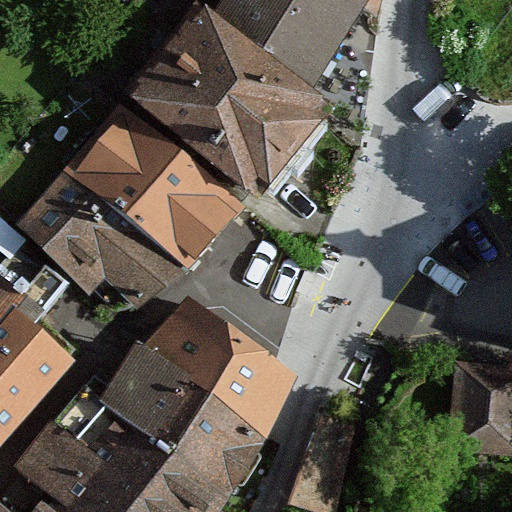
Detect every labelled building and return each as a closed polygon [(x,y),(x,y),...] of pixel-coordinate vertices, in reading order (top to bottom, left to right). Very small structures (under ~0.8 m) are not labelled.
[(193,11),(129,94),(262,206),(333,115),(314,100),(376,14),(375,0),(217,0),(204,18),(193,11)] [(244,212),(123,110),(67,177),(188,279),(244,212)] [(188,279),(67,177),(22,230),(78,277),(84,270),(105,288),(96,299),(113,313),(123,301),(142,317),(188,279)] [(0,458),(73,372),(37,338),(64,301),(16,256),(0,272),(0,458)] [(213,404),(268,448),(296,386),(200,314),(180,334),(232,376),(213,404)] [(232,376),(180,334),(173,328),(141,351),(110,396),(97,388),(86,399),(177,465),(213,404),(232,376)] [(511,459),(511,372),(458,368),(452,455),(511,459)] [(142,511),(177,465),(86,399),(20,480),(53,506),(59,511),(142,511)] [(337,400),(296,511),(346,511),(361,407),(337,400)] [(177,465),(231,509),(273,452),(268,448),(213,404),(177,465)] [(142,511),(228,511),(231,509),(177,465),(142,511)]
